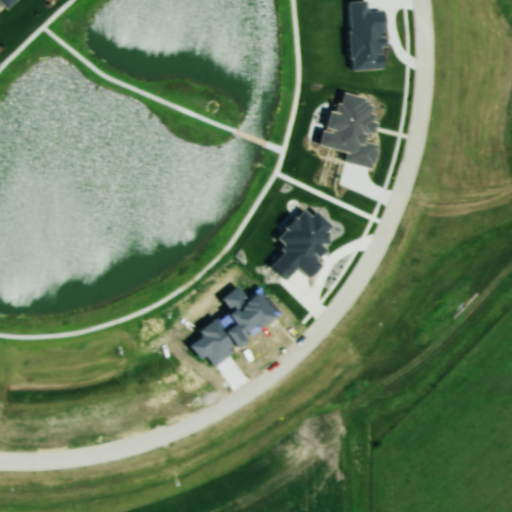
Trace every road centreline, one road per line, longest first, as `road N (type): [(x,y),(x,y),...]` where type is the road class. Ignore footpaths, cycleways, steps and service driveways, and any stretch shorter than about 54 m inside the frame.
road 1 (residential): [(386,228),(341,307),(283,368),(202,422),(110,456),(0,464)]
road 2 (residential): [(386,228),(419,115),(418,0)]
